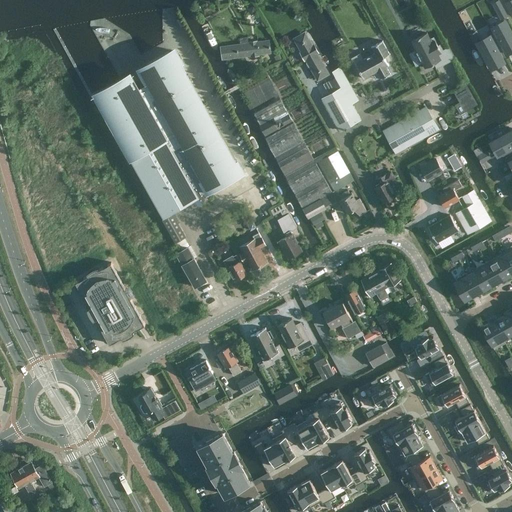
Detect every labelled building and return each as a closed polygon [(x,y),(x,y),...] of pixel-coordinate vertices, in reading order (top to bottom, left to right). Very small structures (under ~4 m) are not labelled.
[(507,16),(502,7),(497,10),(502,19),(507,16)] [(511,34),(505,21),(490,29),(505,57),(505,56),(502,51),(509,47),(510,50),(511,48),(511,34)] [(505,57),(490,29),(493,35),(478,43),(491,67),(499,63),(498,60),(505,57)] [(294,39),(319,82),(332,75),(307,31),(294,39)] [(411,41),(416,51),(417,50),(420,54),(418,55),(420,57),(421,57),(423,61),(422,61),(425,67),(425,68),(441,59),(440,59),(438,54),(441,52),(438,45),(433,37),(430,39),(427,33),(427,32),(411,41)] [(474,42),(479,39),(475,32),(470,34),(474,42)] [(273,54),(271,40),(223,46),(224,60),(273,54)] [(363,59),(356,63),(358,68),(364,78),(365,78),(373,73),(377,71),(381,77),(381,78),(390,73),(386,66),(388,65),(389,65),(384,57),(390,54),(389,53),(382,41),(383,41),(382,40),(371,47),(372,47),(375,52),(364,59),(363,59)] [(241,171),(173,51),(170,53),(169,52),(146,65),(146,66),(143,68),(150,81),(138,88),(131,74),(121,80),(96,94),(97,96),(163,215),(191,199),(194,205),(205,199),(201,193),(241,171)] [(285,59),(282,54),(275,57),(278,63),(285,59)] [(346,92),(353,89),(349,83),(342,87),(336,77),(329,81),(335,91),(322,98),(340,130),(361,119),(346,92)] [(467,83),(453,91),(459,101),(455,104),(460,114),(478,104),(467,83)] [(281,100),(254,114),(260,125),(266,137),(266,138),(303,208),(321,198),(332,192),(334,196),(337,195),(334,191),(354,180),(336,147),(314,159),(281,100)] [(388,127),(401,150),(438,129),(425,106),(419,110),(418,108),(414,109),(416,111),(388,127)] [(499,149),(502,156),(511,150),(511,130),(492,142),(496,150),(499,149)] [(487,150),(478,155),(481,162),(490,157),(487,150)] [(436,158),(420,168),(427,180),(443,170),(436,158)] [(376,185),(374,186),(383,202),(395,196),(391,187),(392,186),(389,180),(394,178),(390,171),(376,178),(379,182),(376,184),(376,185)] [(445,192),(439,196),(445,207),(459,199),(454,190),(462,185),(458,179),(443,187),(445,192)] [(342,199),(340,199),(347,213),(353,209),(360,215),(367,211),(359,197),(356,199),(353,192),(351,194),(347,189),(339,194),(342,199)] [(492,220),(474,189),(462,196),(467,206),(455,212),(467,234),(492,220)] [(337,202),(334,196),(332,192),(321,198),(303,208),(308,218),(326,208),(337,202)] [(282,203),(270,209),(274,215),(280,212),(282,215),(288,212),(282,203)] [(175,243),(186,237),(173,213),(162,219),(175,243)] [(278,218),(286,236),(280,239),(281,240),(279,240),(288,257),(301,250),(292,233),(291,230),(296,227),(288,213),(278,218)] [(450,214),(428,227),(437,242),(459,230),(450,214)] [(253,221),(246,224),(250,231),(257,227),(253,221)] [(254,239),(240,245),(244,252),(241,255),(244,261),(247,259),(253,269),(262,264),(263,265),(266,263),(266,262),(267,261),(260,247),(265,244),(258,233),(253,235),(254,239)] [(176,252),(184,266),(195,286),(206,280),(187,246),(176,252)] [(511,273),(511,261),(505,249),(506,251),(496,257),(507,276),(511,273)] [(224,260),(228,267),(235,280),(247,273),(237,255),(233,258),(232,256),(224,260)] [(507,276),(496,257),(486,262),(497,281),(507,276)] [(89,312),(89,313),(90,315),(91,316),(92,317),(94,319),(96,318),(110,343),(122,337),(123,339),(125,338),(127,338),(129,337),(131,335),(132,334),(134,333),(133,331),(142,326),(145,324),(111,262),(99,269),(98,267),(97,267),(96,267),(94,268),(92,269),(91,269),(90,270),(88,271),(87,272),(86,273),(88,275),(76,282),(89,307),(87,308),(88,308),(88,310),(89,312)] [(497,281),(486,262),(477,268),(487,287),(497,281)] [(391,263),(380,269),(388,285),(392,292),(397,289),(393,282),(399,279),(391,263)] [(487,287),(477,268),(476,268),(477,270),(468,275),(477,292),(487,287)] [(380,269),(362,279),(370,295),(376,291),(380,298),(387,294),(384,287),(388,285),(380,269)] [(477,292),(468,275),(464,278),(463,277),(457,281),(467,298),(473,295),(473,294),(476,293),(477,292)] [(365,308),(363,304),(355,289),(345,294),(353,309),(355,313),(365,308)] [(414,296),(407,300),(410,306),(417,302),(414,296)] [(343,302),(324,313),(332,328),(341,323),(343,327),(342,328),(348,338),(355,334),(357,338),(363,335),(361,331),(355,320),(353,321),(351,317),(351,318),(343,302)] [(511,310),(503,316),(511,332),(511,310)] [(384,313),(377,317),(380,322),(387,318),(384,313)] [(504,340),(511,335),(511,332),(503,316),(493,321),(505,343),(505,342),(504,340)] [(312,344),(301,322),(295,325),(292,318),(278,325),(289,347),(296,344),(300,350),(312,344)] [(505,343),(493,321),(492,322),(489,324),(489,323),(482,327),(494,348),(505,343)] [(266,328),(265,327),(251,335),(251,336),(264,359),(263,359),(264,360),(271,356),(273,360),(274,360),(274,359),(283,354),(284,354),(279,344),(278,344),(279,345),(275,347),(265,328),(266,328)] [(378,327),(363,336),(366,341),(369,340),(381,333),(379,328),(378,327)] [(418,344),(415,346),(421,358),(426,355),(430,361),(443,354),(433,336),(429,338),(428,336),(417,342),(418,344)] [(388,359),(381,345),(366,353),(374,366),(388,359)] [(229,346),(218,353),(226,367),(228,365),(234,375),(241,371),(235,361),(237,360),(229,346)] [(436,383),(454,373),(450,366),(445,356),(434,361),(437,367),(429,372),(430,372),(426,374),(432,385),(436,383)] [(324,357),(314,362),(323,380),(327,378),(320,366),(327,362),(324,357)] [(213,372),(206,360),(190,369),(193,375),(188,378),(195,391),(216,380),(212,373),(213,372)] [(254,372),(238,381),(244,392),(259,384),(260,384),(254,372)] [(379,382),(365,390),(374,408),(382,404),(383,406),(394,399),(393,397),(396,395),(390,384),(382,388),(379,382)] [(448,405),(456,401),(459,407),(470,401),(465,393),(460,384),(442,394),(438,396),(444,407),(448,405)] [(291,385),(275,393),(280,403),(296,394),(291,385)] [(150,389),(139,394),(144,403),(141,404),(141,406),(144,411),(146,412),(151,409),(156,418),(157,418),(163,415),(165,417),(179,409),(175,401),(162,409),(150,389)] [(202,402),(198,404),(201,409),(209,405),(206,399),(202,402)] [(328,404),(321,408),(327,418),(333,415),(341,430),(352,423),(350,420),(352,419),(346,407),(344,408),(340,401),(329,407),(328,404)] [(457,424),(454,426),(457,432),(480,420),(474,410),(470,404),(460,410),(463,416),(455,420),(457,424)] [(313,413),(305,417),(306,420),(319,442),(329,436),(321,421),(327,418),(321,408),(313,413)] [(294,423),(288,426),(297,442),(294,437),(299,434),(307,448),(318,442),(318,443),(319,442),(306,420),(296,426),(294,423)] [(401,420),(386,429),(395,446),(418,433),(412,422),(405,426),(401,420)] [(480,420),(457,432),(458,433),(462,431),(467,442),(475,437),(479,443),(489,438),(480,421),(480,420)] [(283,433),(272,438),(274,442),(285,461),(296,455),(291,445),(297,442),(288,426),(282,430),(283,433)] [(206,442),(203,443),(208,452),(204,455),(210,465),(209,465),(208,465),(211,470),(211,471),(212,471),(214,476),(215,477),(216,479),(216,480),(217,481),(218,480),(221,485),(225,483),(228,489),(229,491),(230,492),(249,481),(241,467),(242,467),(241,465),(239,460),(234,451),(233,452),(222,433),(206,442)] [(418,433),(395,446),(404,462),(419,454),(416,449),(423,444),(418,434),(418,433)] [(285,461),(274,442),(264,448),(261,441),(254,445),(260,455),(266,452),(274,466),(285,461)] [(482,466),(490,462),(493,468),(504,462),(499,454),(494,445),(476,455),(472,457),(478,468),(482,466)] [(365,447),(354,454),(362,468),(356,471),(362,482),(368,478),(367,475),(378,469),(374,462),(376,461),(369,450),(367,451),(365,447)] [(419,454),(404,462),(405,462),(408,460),(411,466),(408,468),(414,479),(436,467),(430,456),(422,460),(419,454)] [(342,460),(331,466),(344,488),(354,482),(356,485),(362,482),(356,471),(350,474),(342,460)] [(25,465),(35,482),(36,481),(35,479),(39,477),(44,486),(52,481),(43,465),(39,468),(38,467),(36,468),(32,461),(25,465)] [(490,483),(487,485),(491,492),(498,488),(499,490),(510,484),(509,482),(511,480),(511,479),(503,463),(490,470),(493,476),(488,479),(490,483)] [(11,472),(20,488),(25,485),(30,494),(37,491),(33,483),(35,482),(25,465),(11,472)] [(331,466),(321,472),(329,487),(323,490),(329,500),(335,497),(332,490),(341,485),(343,488),(344,488),(331,466)] [(436,467),(414,479),(420,490),(424,488),(427,493),(437,488),(434,482),(442,477),(436,467)] [(299,484),(298,484),(311,507),(321,501),(322,504),(329,500),(323,490),(317,493),(309,478),(299,484)] [(298,484),(287,490),(295,505),(289,508),(291,511),(300,511),(311,507),(298,484)] [(0,509),(1,511),(7,511),(11,510),(0,489),(0,488),(0,509)] [(432,511),(455,500),(449,489),(440,493),(437,488),(427,493),(430,499),(429,499),(435,510),(432,511)] [(455,500),(432,511),(457,511),(460,511),(455,500)] [(267,511),(264,505),(263,506),(260,501),(240,511),(267,511)]
